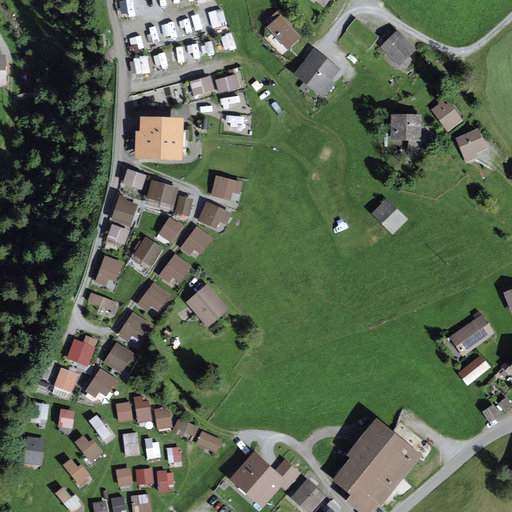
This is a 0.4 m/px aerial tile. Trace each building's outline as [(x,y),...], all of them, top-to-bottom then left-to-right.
[(121,0),(122,16),(135,15),(134,0),(121,0)] [(213,28),(227,25),(223,9),(209,12),(213,28)] [(270,28),(287,47),(298,38),(280,18),(270,28)] [(346,30),(370,49),(379,37),(355,18),(346,30)] [(222,35),(224,50),(236,49),(233,34),(222,35)] [(395,56),(401,62),(413,50),(397,34),(383,47),(393,58),(395,56)] [(300,74),(320,89),(335,70),(315,55),(300,74)] [(149,57),(131,58),(133,74),(150,72),(149,57)] [(219,94),(240,88),(237,74),(215,80),(219,94)] [(193,95),(215,91),(212,76),(190,80),(193,95)] [(223,106),(240,105),(240,96),(222,98),(223,106)] [(434,110),(449,129),(459,122),(447,106),(443,109),(440,105),(434,110)] [(417,138),(417,129),(418,129),(418,118),(416,118),(416,111),(403,111),(403,122),(396,122),(396,138),(417,138)] [(137,137),(136,153),(177,155),(178,125),(145,123),(145,137),(137,137)] [(459,140),(466,156),(482,149),(475,133),(459,140)] [(128,171),(123,184),(141,191),(146,179),(128,171)] [(241,186),(217,178),(212,197),(229,202),(232,194),(238,196),(241,186)] [(176,211),(190,215),(195,197),(180,194),(176,211)] [(148,197),(147,202),(173,208),(174,204),(148,197)] [(138,207),(121,201),(112,224),(129,230),(138,207)] [(376,213),(393,230),(403,220),(387,203),(376,213)] [(216,230),(220,223),(226,226),(231,214),(208,204),(199,223),(216,230)] [(168,221),(159,236),(173,245),(183,230),(168,221)] [(112,227),(106,240),(123,247),(129,234),(112,227)] [(190,258),(195,252),(200,256),(212,241),(197,229),(180,250),(190,258)] [(134,252),(153,265),(165,247),(146,234),(134,252)] [(124,265),(104,257),(93,284),(106,289),(108,282),(116,285),(124,265)] [(169,286),(174,281),(179,285),(191,270),(174,257),(159,278),(169,286)] [(147,315),(152,309),(157,313),(169,298),(153,286),(137,308),(147,315)] [(210,315),(212,318),(223,308),(207,290),(191,304),(205,320),(210,315)] [(91,295),(88,303),(113,313),(116,305),(91,295)] [(128,345),(132,339),(139,344),(150,327),(132,315),(117,338),(128,345)] [(452,337),(464,354),(489,336),(487,334),(491,331),(481,316),(452,337)] [(68,359),(87,367),(93,350),(75,342),(68,359)] [(133,354),(117,345),(106,364),(122,373),(133,354)] [(480,358),(460,373),(468,383),(488,368),(480,358)] [(101,370),(84,392),(95,400),(99,393),(107,398),(119,382),(101,370)] [(55,387),(72,394),(79,377),(62,371),(55,387)] [(138,422),(152,421),(150,395),(136,396),(138,422)] [(131,400),(116,403),(120,423),(135,420),(131,400)] [(48,422),(50,404),(34,401),(31,420),(48,422)] [(58,433),(72,435),(76,410),(62,408),(58,433)] [(172,408),(156,408),(157,428),(173,427),(172,408)] [(497,414),(493,408),(485,413),(489,420),(497,414)] [(105,440),(113,434),(98,414),(90,420),(105,440)] [(197,435),(200,425),(177,419),(174,434),(184,436),(185,432),(197,435)] [(363,511),(368,511),(415,455),(379,425),(372,433),(369,430),(361,439),(365,442),(353,457),(357,460),(339,482),(351,492),(346,498),(363,511)] [(197,445),(219,453),(224,439),(202,431),(197,445)] [(87,432),(75,441),(92,463),(104,453),(87,432)] [(139,433),(124,433),(125,457),(140,456),(139,433)] [(44,466),(45,437),(27,437),(26,465),(44,466)] [(161,458),(160,440),(146,441),(147,459),(161,458)] [(168,448),(169,466),(182,465),(181,447),(168,448)] [(83,463),(78,466),(72,458),(64,463),(79,486),(92,477),(83,463)] [(286,487),(297,474),(284,464),(274,476),(254,458),(236,478),(263,501),(280,482),(286,487)] [(120,487),(134,485),(131,467),(117,469),(120,487)] [(137,469),(138,485),(154,484),(154,468),(137,469)] [(173,492),(172,471),(158,472),(159,493),(173,492)] [(307,483),(295,497),(310,510),(323,496),(307,483)] [(72,511),(77,511),(83,507),(66,485),(57,492),(72,511)] [(152,511),(149,493),(131,496),(133,511),(152,511)] [(113,511),(126,511),(126,497),(113,497),(113,511)] [(94,502),(94,511),(108,511),(107,501),(94,502)]
